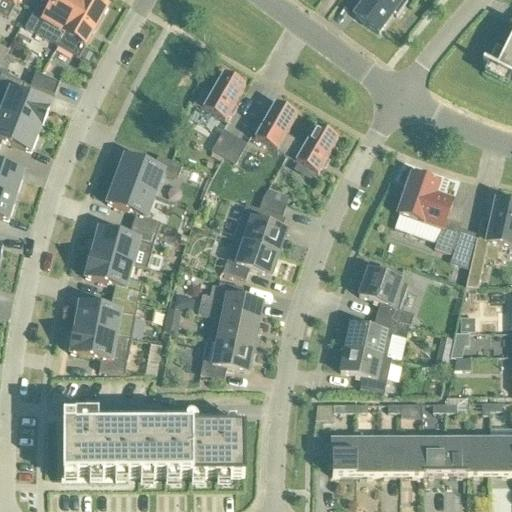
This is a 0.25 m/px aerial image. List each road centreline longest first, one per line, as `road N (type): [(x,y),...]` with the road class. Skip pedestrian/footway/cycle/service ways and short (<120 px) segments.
road 1 (residential): [(142,8),(94,94),(41,229),(10,385),(4,511)]
road 2 (residential): [(398,101),(346,188),(291,335),(273,511)]
road 3 (residential): [(260,0),(398,101)]
road 4 (residential): [(480,0),(398,101)]
road 5 (residential): [(398,101),(511,149)]
